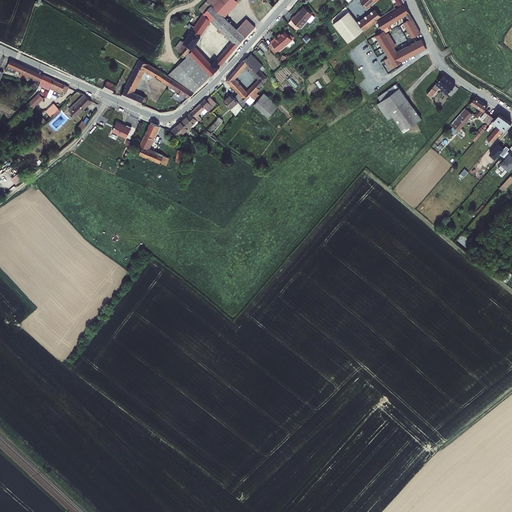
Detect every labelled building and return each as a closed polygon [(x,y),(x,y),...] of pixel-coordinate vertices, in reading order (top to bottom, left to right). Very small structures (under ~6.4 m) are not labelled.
[(157,0),(151,0),(150,2),(161,9),(164,4),(157,0)] [(209,0),(203,7),(208,10),(214,3),(224,12),(234,0),(209,0)] [(234,0),(224,12),(228,15),(241,0),(234,0)] [(193,51),(170,72),(198,88),(248,35),(249,35),(258,24),(249,16),(240,26),(228,15),(224,12),(214,3),(208,10),(198,24),(194,20),(191,23),(196,27),(181,48),(188,54),(215,19),(218,22),(217,24),(227,33),(228,32),(232,35),(230,36),(235,40),(220,57),(218,56),(214,61),(198,44),(193,51)] [(407,4),(379,21),(385,30),(377,35),(390,57),(384,61),(389,69),(429,48),(420,32),(422,31),(407,4)] [(313,13),(305,6),(296,16),(295,15),(292,19),(301,27),(313,13)] [(378,8),(362,23),(367,29),(385,15),(378,8)] [(350,11),(334,24),(349,42),(365,30),(350,11)] [(301,27),(292,19),(289,23),(298,30),(301,27)] [(281,53),(294,41),(287,32),(277,41),(276,40),(273,43),(273,44),(280,51),(281,53)] [(280,51),(273,44),(269,47),(276,54),(280,51)] [(253,51),(248,56),(248,57),(227,79),(239,93),(247,101),(252,96),(256,100),(261,94),(258,91),(261,88),(260,86),(268,78),(260,68),(265,62),(253,51)] [(143,56),(137,67),(146,72),(148,67),(151,61),(143,56)] [(170,72),(151,61),(148,67),(152,70),(152,71),(155,73),(156,72),(193,94),(198,88),(170,72)] [(137,67),(124,93),(143,102),(147,94),(137,89),(146,72),(137,67)] [(438,83),(427,95),(431,99),(438,92),(436,90),(441,85),(450,92),(458,85),(446,76),(439,84),(438,83)] [(109,79),(107,85),(115,89),(118,83),(109,79)] [(72,88),(57,81),(48,98),(53,100),(55,94),(62,97),(66,90),(70,92),(72,88)] [(375,101),(378,105),(399,88),(396,84),(375,101)] [(399,88),(378,105),(388,120),(393,116),(405,131),(418,122),(405,104),(409,101),(399,88)] [(247,101),(239,93),(235,97),(232,93),(225,100),(239,115),(249,103),(247,101)] [(276,103),(265,94),(255,104),(265,114),(276,103)] [(29,105),(34,110),(44,100),(39,95),(29,105)] [(74,112),(78,116),(92,101),(86,95),(72,110),(74,112)] [(217,104),(211,97),(207,100),(206,99),(191,113),(198,121),(199,122),(201,119),(198,116),(206,108),(209,111),(217,104)] [(479,117),(491,105),(479,97),(475,102),(484,110),(478,116),(479,117)] [(0,103),(0,109),(3,111),(4,109),(9,113),(12,109),(4,105),(4,106),(0,103)] [(49,111),(54,116),(61,109),(56,105),(49,111)] [(453,124),(460,130),(474,114),(467,108),(453,124)] [(493,123),(498,117),(492,112),(487,118),(493,123)] [(198,121),(191,113),(182,122),(190,129),(198,121)] [(117,119),(112,130),(126,137),(131,126),(117,119)] [(77,128),(83,130),(87,124),(82,120),(77,128)] [(154,122),(139,154),(168,167),(172,159),(167,157),(158,153),(154,151),(155,149),(152,147),(162,126),(154,122)] [(190,129),(182,122),(172,131),(183,136),(190,129)] [(449,129),(455,135),(460,130),(453,124),(449,129)] [(484,130),(487,127),(485,125),(483,128),(482,127),(479,131),(482,133),(485,130),(484,130)] [(487,137),(492,142),(504,129),(499,125),(487,137)] [(472,143),(482,133),(479,131),(469,140),(472,143)] [(502,138),(494,148),(502,154),(511,142),(511,132),(505,141),(502,138)] [(443,140),(446,138),(441,134),(431,146),(437,152),(446,142),(443,140)] [(179,156),(178,162),(184,164),(187,151),(191,153),(194,143),(186,140),(187,138),(184,138),(179,156)] [(170,150),(161,146),(158,153),(167,157),(170,150)] [(511,156),(511,154),(510,152),(505,158),(508,161),(500,169),(505,173),(508,169),(511,172),(511,170),(511,156),(511,157),(511,156)]
